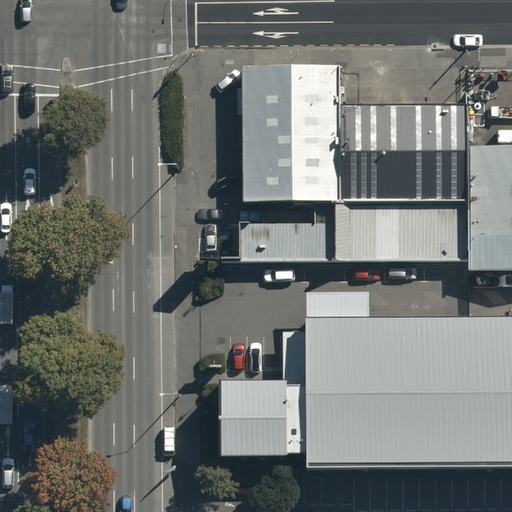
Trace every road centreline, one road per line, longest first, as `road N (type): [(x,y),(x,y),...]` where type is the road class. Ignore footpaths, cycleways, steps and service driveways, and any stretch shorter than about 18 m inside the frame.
road 1 (primary): [(120,1),(124,511)]
road 2 (primary): [(8,315),(6,5)]
road 3 (primary): [(10,511),(8,315)]
road 4 (unclassified): [(252,0),(120,1)]
